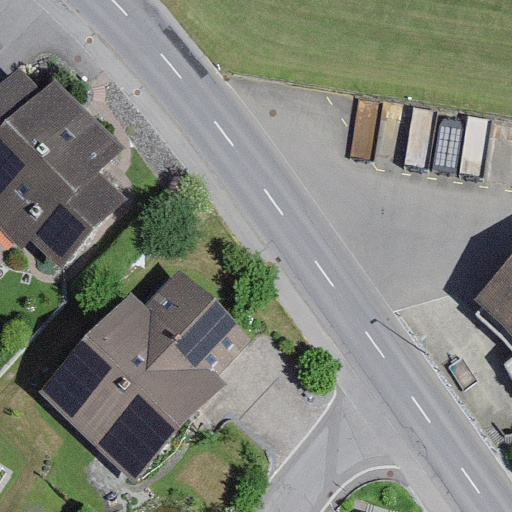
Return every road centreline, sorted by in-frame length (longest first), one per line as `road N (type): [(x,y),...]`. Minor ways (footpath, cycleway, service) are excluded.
road 1 (tertiary): [(413,400),(235,147),(108,0)]
road 2 (residential): [(294,511),(338,454),(413,400)]
road 3 (tertiary): [(492,511),(413,400)]
